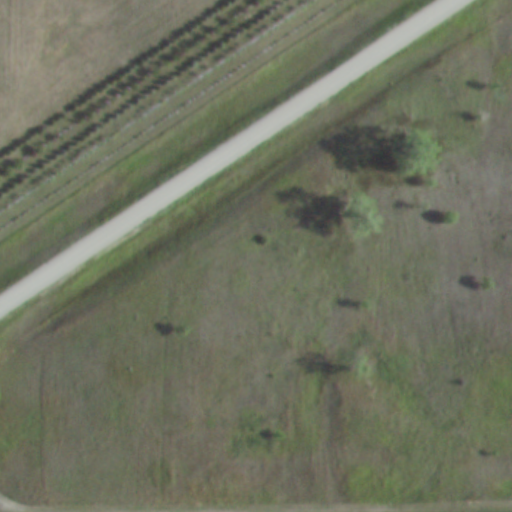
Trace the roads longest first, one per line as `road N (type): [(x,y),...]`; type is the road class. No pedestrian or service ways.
road 1 (tertiary): [(0,308),(450,0)]
road 2 (track): [(0,490),(18,503),(74,506),(511,499)]
